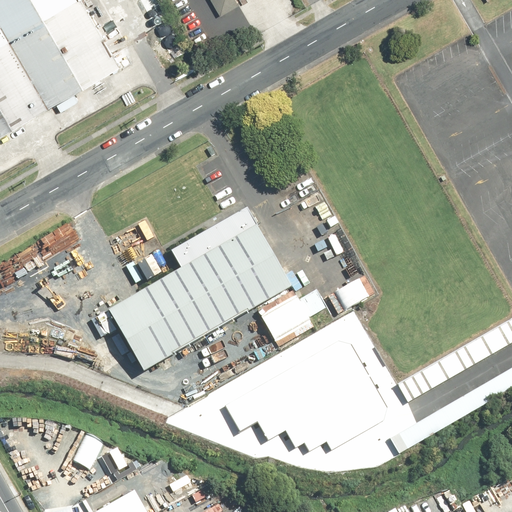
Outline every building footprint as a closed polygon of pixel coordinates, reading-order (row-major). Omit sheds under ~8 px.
[(0,0),(0,140),(132,67),(93,0),(0,0)] [(291,285),(246,207),(167,252),(176,268),(104,310),(140,372),(291,285)] [(364,282),(338,294),(346,311),(372,298),(364,282)] [(323,291),(303,299),(310,317),(330,309),(323,291)] [(511,318),(400,383),(410,401),(511,341),(511,318)] [(337,338),(225,405),(238,427),(251,420),(264,441),(280,432),(289,446),(298,441),(305,451),(321,442),(326,450),(384,415),(383,407),(348,342),(337,338)] [(511,388),(511,366),(388,438),(397,455),(481,407),(511,388)] [(145,511),(133,491),(96,511),(145,511)]
